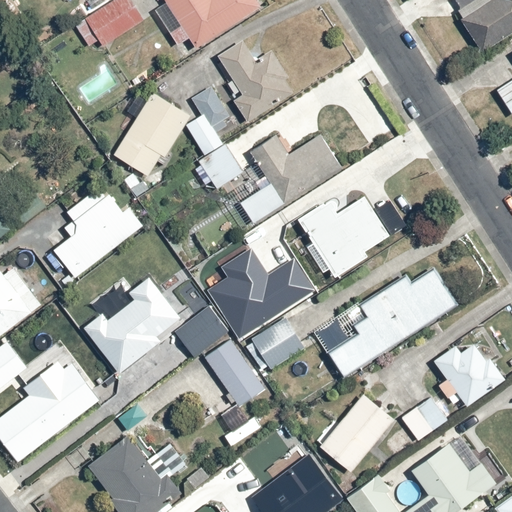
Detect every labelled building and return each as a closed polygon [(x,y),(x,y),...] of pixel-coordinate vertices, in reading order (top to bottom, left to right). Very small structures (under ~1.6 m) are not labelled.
[(110,0),(75,22),(90,45),(97,40),(101,46),(142,20),(129,0),(110,0)] [(257,0),(164,0),(166,3),(155,10),(176,45),(188,37),(195,47),(261,6),(257,0)] [(511,0),(494,0),(466,16),(484,47),(511,30),(511,0)] [(256,63),(241,41),(217,56),(241,94),(232,100),(246,122),(294,90),(270,54),(256,63)] [(511,78),(495,89),(511,115),(511,78)] [(237,119),(214,82),(191,96),(202,114),(185,124),(203,153),(222,142),(216,133),(237,119)] [(188,117),(142,87),(126,112),(136,119),(113,154),(149,178),(188,117)] [(266,169),(263,171),(249,180),(257,191),(239,203),(253,223),(284,203),(339,166),(319,135),(294,151),(281,130),(252,149),(266,169)] [(245,169),(228,143),(199,163),(217,188),(245,169)] [(138,172),(124,181),(134,198),(148,189),(138,172)] [(64,227),(71,237),(53,250),(73,278),(144,225),(128,204),(121,209),(110,195),(105,199),(98,189),(67,212),(74,221),(64,227)] [(322,206),(296,223),(309,242),(304,245),(324,274),(328,271),(334,279),(369,255),(366,251),(391,234),(366,197),(332,221),(322,206)] [(0,236),(13,226),(0,209),(0,236)] [(206,292),(239,340),(314,290),(294,260),(270,276),(252,248),(222,268),(228,277),(206,292)] [(455,303),(432,266),(409,281),(406,275),(315,334),(342,376),(455,303)] [(2,275),(0,272),(0,334),(41,303),(14,267),(2,275)] [(147,275),(130,288),(122,278),(92,303),(100,314),(83,328),(119,372),(160,340),(156,335),(179,316),(147,275)] [(228,331),(210,305),(174,330),(192,356),(228,331)] [(284,317),(251,340),(252,342),(245,347),(262,372),(269,367),(272,371),(305,348),(284,317)] [(228,338),(203,357),(228,391),(224,395),(232,405),(236,402),(239,405),(264,387),(228,338)] [(0,346),(0,388),(27,368),(7,341),(0,346)] [(486,362),(473,344),(459,354),(454,347),(434,361),(447,379),(438,385),(453,405),(461,399),(466,406),(503,379),(489,359),(486,362)] [(0,416),(0,437),(18,462),(100,401),(72,364),(65,369),(58,361),(23,388),(28,395),(0,416)] [(393,420),(361,393),(317,444),(349,471),(393,420)] [(448,418),(431,395),(401,416),(418,440),(448,418)] [(169,478),(187,465),(169,441),(153,452),(135,428),(86,464),(121,511),(154,511),(180,493),(169,478)] [(459,511),(500,482),(463,432),(412,469),(431,495),(408,511),(397,511),(384,494),(389,490),(377,474),(346,497),(357,511),(459,511)] [(329,511),(346,499),(311,452),(252,496),(263,511),(329,511)] [(218,511),(232,502),(215,479),(191,498),(201,511),(218,511)] [(511,511),(511,502),(499,511),(511,511)]
